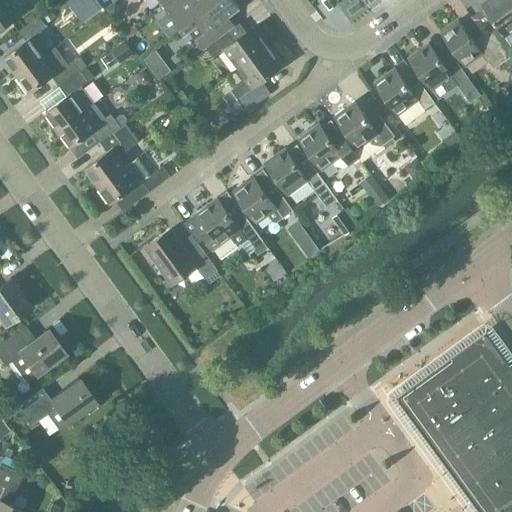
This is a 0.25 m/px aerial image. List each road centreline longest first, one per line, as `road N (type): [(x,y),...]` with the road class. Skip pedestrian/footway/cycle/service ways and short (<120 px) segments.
road 1 (residential): [(217,455),(0,155)]
road 2 (tertiary): [(217,455),(476,266)]
road 3 (residential): [(146,207),(328,67)]
